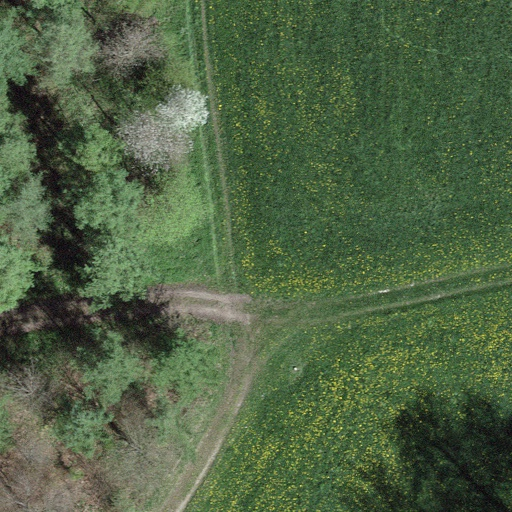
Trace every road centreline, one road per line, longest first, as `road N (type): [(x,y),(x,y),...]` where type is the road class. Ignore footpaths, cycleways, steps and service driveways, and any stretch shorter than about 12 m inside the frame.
road 1 (track): [(206,0),(241,377),(160,511)]
road 2 (track): [(241,377),(271,336),(511,280)]
road 3 (track): [(0,326),(233,296)]
